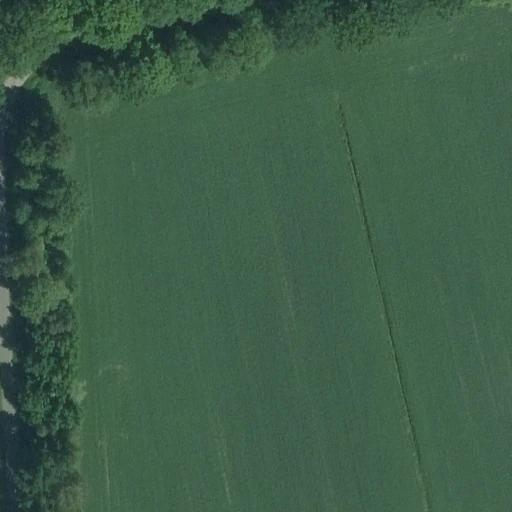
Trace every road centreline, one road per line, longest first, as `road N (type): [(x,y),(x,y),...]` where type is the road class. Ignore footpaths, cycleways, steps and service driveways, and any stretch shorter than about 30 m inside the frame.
road 1 (unclassified): [(15,511),(0,195)]
road 2 (unclassified): [(0,129),(12,88),(65,39),(206,0)]
